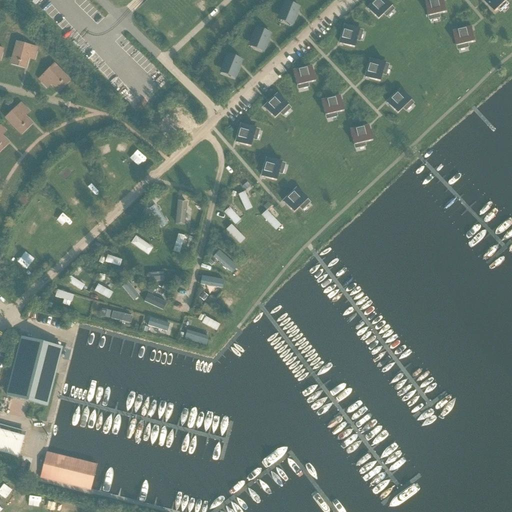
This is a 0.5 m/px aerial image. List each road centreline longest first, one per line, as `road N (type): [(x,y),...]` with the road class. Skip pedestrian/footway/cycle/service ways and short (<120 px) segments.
road 1 (residential): [(0,325),(219,113)]
road 2 (residential): [(219,113),(343,0)]
